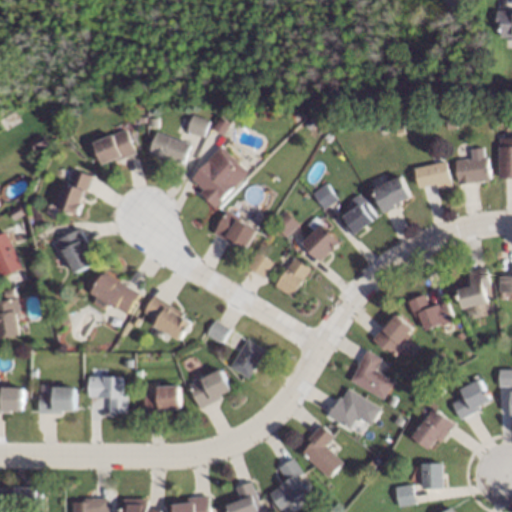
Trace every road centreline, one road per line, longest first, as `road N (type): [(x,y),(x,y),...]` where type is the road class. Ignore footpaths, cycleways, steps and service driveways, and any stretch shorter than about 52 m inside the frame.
road 1 (residential): [(511,221),(438,240),(382,279),(316,346),(294,388),(256,429),(192,452),(0,459)]
road 2 (residential): [(316,346),(186,263),(148,224)]
